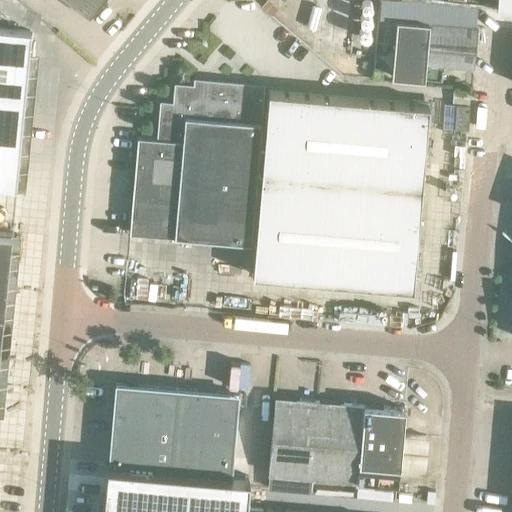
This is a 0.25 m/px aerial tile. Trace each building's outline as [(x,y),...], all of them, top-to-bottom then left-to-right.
[(71,0),(90,16),(102,0),(71,0)] [(511,8),(511,0),(496,0),(496,7),(511,8)] [(477,26),(396,19),(391,76),(424,78),(425,62),(473,67),(477,26)] [(346,23),(347,34),(369,32),(369,22),(346,23)] [(274,38),(288,48),(298,35),(284,25),(274,38)] [(0,105),(23,108),(30,31),(0,27),(0,105)] [(159,97),(157,138),(137,136),(129,232),(251,242),(248,273),(412,288),(428,104),(421,103),(260,86),(261,81),(189,76),(189,79),(170,79),(168,97),(159,97)] [(435,100),(468,98),(467,80),(434,82),(435,100)] [(455,128),(467,129),(468,129),(469,105),(456,104),(455,128)] [(0,185),(16,187),(23,108),(0,105),(0,185)] [(438,173),(463,174),(464,133),(439,133),(438,173)] [(0,342),(10,232),(0,230),(0,342)] [(227,511),(237,393),(127,384),(116,383),(105,511),(227,511)] [(358,480),(365,404),(275,396),(269,472),(356,480),(358,480)] [(358,480),(368,481),(398,484),(405,408),(365,404),(358,480)] [(91,445),(77,446),(78,464),(92,464),(91,445)]
